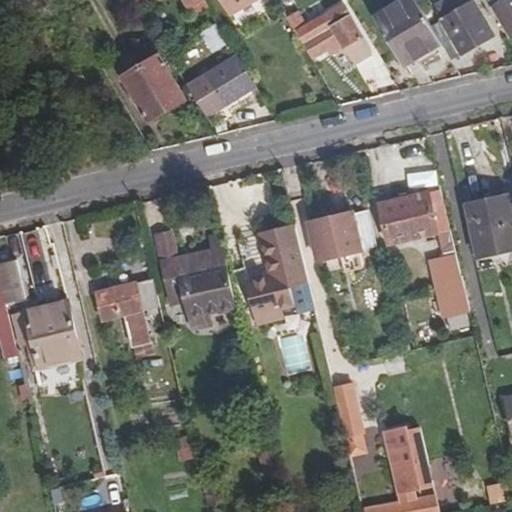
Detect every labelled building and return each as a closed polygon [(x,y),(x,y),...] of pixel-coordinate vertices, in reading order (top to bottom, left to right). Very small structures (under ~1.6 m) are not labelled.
[(210,5),(207,0),(189,0),(196,12),(210,5)] [(221,0),(228,11),(245,0),(221,0)] [(276,0),(276,1),(283,13),(293,8),(287,0),(276,0)] [(402,64),(441,42),(432,25),(416,0),(399,0),(373,16),(402,64)] [(441,42),(451,58),(493,35),(473,0),(440,0),(436,3),(445,17),(432,25),(441,42)] [(511,0),(498,0),(490,7),(503,28),(511,22),(511,0)] [(343,47),(361,37),(341,3),(322,13),(329,24),(302,40),(312,55),(339,39),(343,47)] [(219,25),(204,30),(212,54),(227,49),(219,25)] [(361,37),(343,47),(354,64),(371,55),(361,37)] [(236,56),(187,87),(207,120),(256,89),(236,56)] [(185,99),(159,58),(125,77),(151,120),(185,99)] [(389,245),(448,230),(439,192),(429,195),(428,191),(379,204),(389,245)] [(318,262),(320,261),(361,251),(359,242),(374,239),(367,209),(310,223),(308,223),(318,262)] [(481,272),(511,264),(511,221),(509,209),(468,218),(481,272)] [(280,311),(311,304),(292,227),(259,235),(269,275),(246,281),(255,325),(282,319),(280,311)] [(184,292),(188,309),(209,305),(234,299),(222,251),(174,262),(169,236),(154,240),(167,296),(184,292)] [(449,319),(468,314),(455,260),(432,266),(436,280),(439,279),(449,319)] [(0,265),(0,267),(9,303),(25,298),(16,262),(0,265)] [(142,310),(159,307),(153,278),(97,292),(103,319),(125,314),(133,348),(150,344),(142,310)] [(0,333),(7,359),(17,357),(0,283),(0,333)] [(21,347),(29,345),(34,344),(40,370),(82,360),(68,303),(14,315),(21,347)] [(211,316),(209,305),(188,309),(191,321),(211,316)] [(302,335),(281,340),(288,372),(310,367),(302,335)] [(35,371),(40,370),(34,344),(29,345),(35,371)] [(343,439),(362,435),(350,385),(331,389),(343,439)] [(511,399),(503,401),(511,443),(511,442),(511,399)] [(400,505),(363,511),(438,511),(435,498),(420,431),(409,434),(408,430),(386,434),(400,505)] [(448,496),(451,511),(466,511),(500,505),(496,487),(448,496)]
